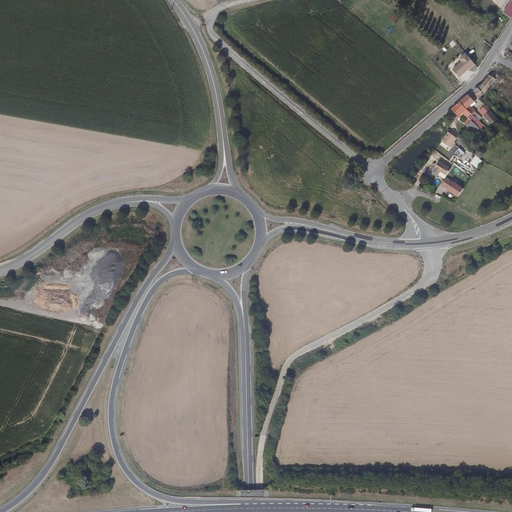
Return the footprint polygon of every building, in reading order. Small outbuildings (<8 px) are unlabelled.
[(511,0),(509,0),(502,12),(510,18),(511,15),(511,0)] [(466,54),(459,59),(462,63),(452,70),(459,79),(476,66),(466,54)] [(505,71),(498,64),(489,75),(497,82),(505,71)] [(497,82),(489,75),(473,92),(479,99),(488,88),(494,93),(498,88),(494,84),(497,82)] [(494,93),(504,102),(510,106),(511,104),(511,100),(498,88),(494,93)] [(475,101),(470,94),(460,103),(475,119),(477,117),(475,115),(476,114),(469,107),(475,101)] [(475,119),(460,103),(455,106),(463,115),(465,113),(467,116),(467,117),(468,118),(463,124),(466,127),(470,123),(475,119)] [(478,107),(483,113),(487,109),(482,103),(478,107)] [(463,115),(455,106),(451,110),(457,117),(460,115),(461,116),(463,115)] [(489,126),(496,121),(492,116),(487,109),(483,113),(481,115),(489,126)] [(480,134),(470,123),(466,127),(466,128),(475,138),(480,134)] [(455,139),(449,135),(445,140),(443,143),(451,149),(456,140),(455,139)] [(438,176),(445,180),(449,172),(437,165),(432,172),(433,172),(431,175),(437,179),(438,176)] [(471,176),(473,172),(466,167),(463,171),(471,176)] [(464,190),(446,178),(440,187),(458,199),(464,190)]
